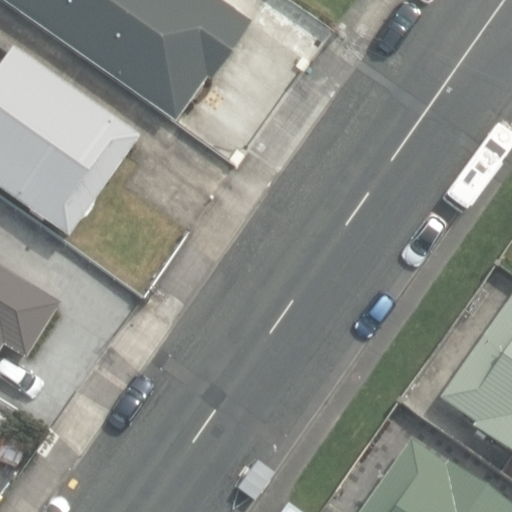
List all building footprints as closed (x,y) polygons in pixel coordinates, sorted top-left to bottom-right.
[(14,0),(175,113),(206,69),(211,72),(251,15),(230,0),(14,0)] [(0,189),(68,237),(137,140),(12,51),(0,68),(0,189)] [(0,363),(9,350),(31,363),(66,307),(0,267),(0,363)] [(474,428),(511,454),(511,300),(442,400),(476,425),(474,428)] [(511,511),(511,505),(448,462),(445,467),(408,441),(358,511),(511,511)] [(302,511),(284,499),(275,511),(302,511)]
